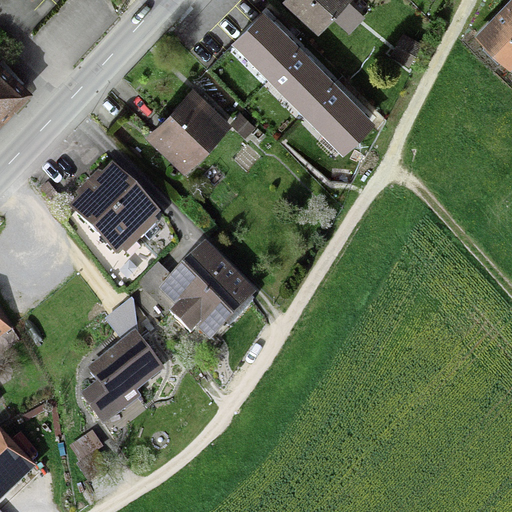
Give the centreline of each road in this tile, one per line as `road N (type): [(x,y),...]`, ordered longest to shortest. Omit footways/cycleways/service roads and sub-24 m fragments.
road 1 (residential): [(471,0),(226,422),(103,511)]
road 2 (secondary): [(162,0),(0,171)]
